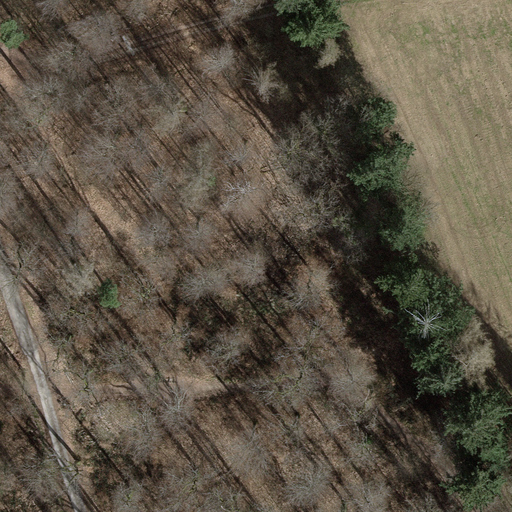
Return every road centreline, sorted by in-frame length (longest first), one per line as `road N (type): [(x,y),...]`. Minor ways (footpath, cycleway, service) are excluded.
road 1 (track): [(0,49),(28,68),(73,61),(294,0)]
road 2 (track): [(0,252),(84,511)]
